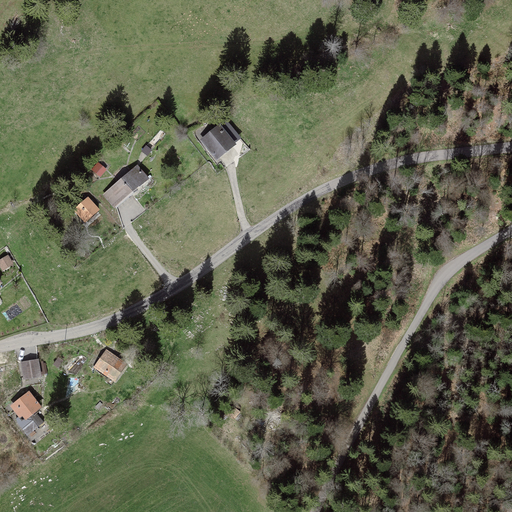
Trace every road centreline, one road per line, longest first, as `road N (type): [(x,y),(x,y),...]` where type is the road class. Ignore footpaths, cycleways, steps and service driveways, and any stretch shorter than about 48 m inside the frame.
road 1 (tertiary): [(511,145),(345,170),(154,302),(103,323),(17,339),(0,351)]
road 2 (unclassified): [(309,511),(436,286),(511,230)]
